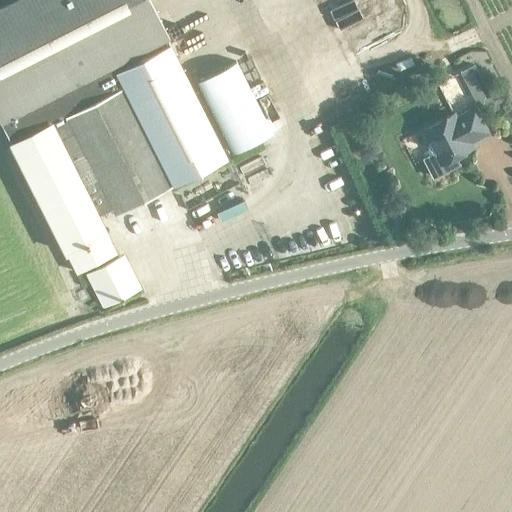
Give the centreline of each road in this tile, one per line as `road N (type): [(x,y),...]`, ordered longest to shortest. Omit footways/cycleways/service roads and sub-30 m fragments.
road 1 (unclassified): [(0,365),(64,337),(203,298),(511,233)]
road 2 (track): [(260,511),(394,308),(387,255)]
